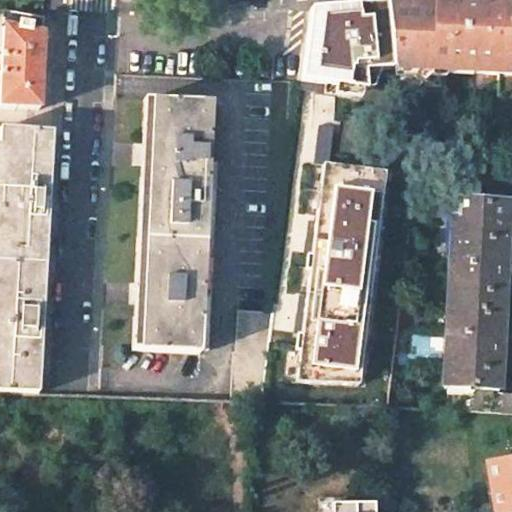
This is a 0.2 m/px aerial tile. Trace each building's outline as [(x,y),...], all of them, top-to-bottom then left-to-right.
[(511,0),(473,0),(473,2),(443,2),(429,2),(428,6),(402,5),(385,5),(389,46),(394,92),(442,93),(443,73),(497,76),(495,98),(511,98),(511,0)] [(389,46),(385,5),(345,9),(331,87),(363,89),(364,70),(392,71),(389,46)] [(331,87),(345,9),(326,11),(314,12),(310,12),(305,47),(301,83),(305,83),(331,87)] [(42,18),(0,10),(0,47),(1,48),(0,72),(0,108),(38,110),(42,18)] [(171,102),(143,101),(131,351),(199,354),(211,104),(171,102)] [(333,127),(317,126),(313,165),(322,166),(329,166),(333,127)] [(51,141),(52,133),(19,129),(0,128),(0,262),(45,265),(51,141)] [(329,166),(322,166),(315,222),(312,253),(307,296),(302,333),(296,384),(359,386),(384,172),(329,166)] [(507,200),(458,197),(458,216),(453,216),(445,389),(472,390),(498,391),(500,354),(500,344),(500,334),(503,276),(504,266),(504,257),(504,254),(507,200)] [(315,222),(307,221),(304,252),(312,253),(315,222)] [(38,382),(45,265),(0,262),(0,394),(37,395),(38,382)] [(307,296),(299,295),(294,332),(302,333),(307,296)] [(270,314),(238,311),(236,355),(234,355),(230,401),(262,404),(270,314)] [(472,395),(447,394),(446,411),(501,413),(502,394),(497,394),(498,391),(472,390),(472,395)] [(501,413),(511,413),(511,394),(502,394),(501,413)] [(511,458),(487,463),(494,511),(500,511),(511,510),(511,458)]
